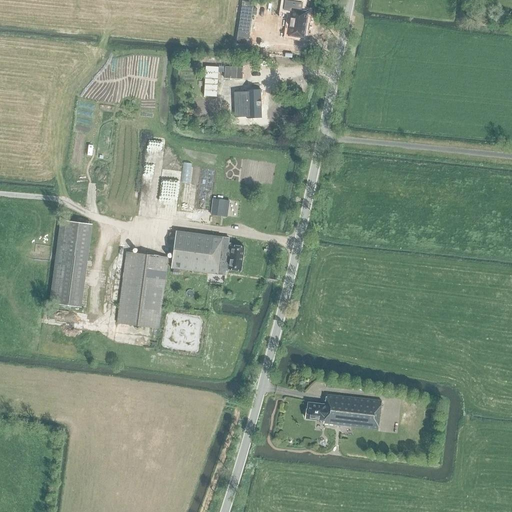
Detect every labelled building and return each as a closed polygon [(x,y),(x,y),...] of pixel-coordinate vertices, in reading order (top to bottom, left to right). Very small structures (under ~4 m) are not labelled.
[(242,1),(236,43),(248,45),(252,15),(256,15),(257,9),(253,9),(254,3),(242,1)] [(284,2),(283,11),(291,13),(287,37),(303,39),(307,13),(301,12),(302,4),(284,2)] [(234,97),(234,122),(244,122),(244,123),(258,123),(258,95),(244,95),(244,97),(234,97)] [(195,211),(201,159),(188,158),(182,209),(195,211)] [(162,199),(170,200),(171,193),(163,192),(162,199)] [(212,198),(210,215),(226,217),(228,200),(212,198)] [(90,227),(59,223),(49,304),(80,308),(90,227)] [(172,258),(168,258),(167,263),(171,263),(171,268),(216,274),(216,275),(217,275),(217,274),(224,275),(225,269),(228,269),(241,271),(244,248),(231,246),(232,246),(228,245),(229,238),(175,231),(172,258)] [(167,263),(168,258),(126,252),(117,323),(158,329),(167,263)] [(381,400),(327,395),(327,400),(325,400),(325,405),(307,403),(307,406),(304,407),(304,413),(306,416),(305,418),(322,420),(322,423),(378,429),(381,400)]
